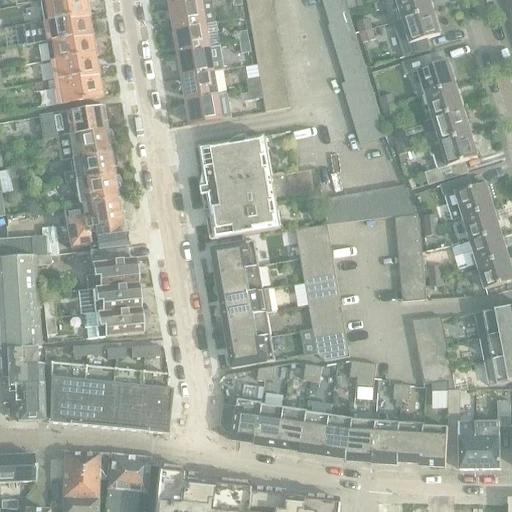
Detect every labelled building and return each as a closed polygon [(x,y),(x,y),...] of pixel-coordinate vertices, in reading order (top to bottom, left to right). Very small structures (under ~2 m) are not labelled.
[(83,7),(81,0),(76,0),(64,2),(60,0),(58,0),(38,3),(42,23),(64,19),(69,22),(85,20),(85,18),(87,16),(86,9),(83,7)] [(170,0),(172,8),(202,3),(201,0),(170,0)] [(336,0),(324,4),(327,16),(346,10),(342,0),(336,0)] [(395,0),(402,21),(433,12),(429,0),(395,0)] [(176,31),(206,26),(215,24),(211,2),(202,3),(172,8),(169,8),(171,21),(174,21),(176,31)] [(271,3),(247,7),(247,8),(249,19),(273,15),(271,4),(271,3)] [(327,16),(331,26),(331,27),(350,21),(346,10),(327,16)] [(440,36),(433,12),(402,21),(410,46),(403,48),(406,58),(429,51),(426,41),(440,36)] [(273,15),(249,19),(250,21),(251,31),(275,27),(274,17),(273,15)] [(15,49),(45,44),(45,43),(67,39),(73,42),(88,39),(88,38),(91,35),(89,29),(86,27),(85,20),(69,22),(64,19),(42,23),(42,24),(12,28),(15,49)] [(356,24),(359,34),(374,30),(370,20),(356,24)] [(328,27),(332,40),(353,33),(350,21),(331,27),(331,26),(328,27)] [(178,44),(180,54),(210,49),(206,26),(176,31),(173,31),(175,44),(178,44)] [(275,27),(251,31),(252,34),(253,42),(277,38),(276,30),(275,27)] [(377,39),(374,30),(359,34),(362,44),(377,39)] [(238,34),(240,44),(249,43),(247,32),(238,34)] [(332,40),(335,51),(357,45),(353,33),(332,40)] [(277,38),(253,42),(254,48),(255,55),(279,50),(278,44),(277,38)] [(90,47),(88,39),(73,42),(67,39),(45,43),(45,44),(48,63),(70,59),(75,62),(92,59),(92,58),(94,55),(93,49),(90,47)] [(251,53),(249,43),(240,44),(242,55),(251,53)] [(335,51),(339,63),(360,56),(357,45),(335,51)] [(182,68),(184,78),(214,73),(210,49),(180,54),(177,54),(179,68),(182,68)] [(279,50),(255,55),(257,61),(258,66),(282,62),(281,57),(279,50)] [(339,63),(342,74),(364,68),(360,56),(339,63)] [(418,72),(426,97),(456,87),(448,61),(434,66),(431,56),(402,65),(406,76),(418,72)] [(93,68),(92,59),(75,62),(70,59),(48,63),(52,82),(75,78),(79,81),(95,79),(95,77),(97,74),(96,69),(93,68)] [(282,62),(258,66),(259,74),(260,78),(284,74),(283,70),(282,62)] [(342,74),(345,85),(346,86),(367,79),(364,68),(342,74)] [(186,92),(188,102),(218,97),(214,73),(184,78),(184,79),(181,79),(183,92),(186,92)] [(284,74),(260,78),(261,87),(262,90),(286,86),(285,83),(284,74)] [(96,87),(95,79),(79,81),(75,78),(52,82),(47,83),(48,91),(41,92),(44,109),(56,107),(99,99),(98,96),(100,94),(99,88),(96,87)] [(259,78),(246,81),(248,92),(261,90),(259,78)] [(342,86),(346,98),(371,91),(367,79),(346,86),(345,85),(342,86)] [(47,83),(34,85),(36,93),(41,92),(48,91),(47,83)] [(286,86),(262,90),(264,102),(288,98),(286,86)] [(426,97),(433,120),(463,111),(456,87),(426,97)] [(261,90),(248,92),(249,102),(263,99),(261,90)] [(346,98),(349,110),(374,102),(371,91),(346,98)] [(379,99),(382,110),(396,106),(393,95),(379,99)] [(218,98),(218,97),(188,102),(185,103),(187,115),(190,115),(192,126),(221,121),(222,122),(231,120),(227,96),(218,98)] [(288,98),(264,102),(266,114),(289,110),(290,109),(288,98)] [(349,110),(353,122),(378,114),(374,102),(349,110)] [(399,115),(396,106),(382,110),(385,119),(399,115)] [(107,117),(105,112),(100,113),(100,108),(63,114),(65,127),(42,131),(44,141),(55,140),(104,131),(102,123),(107,122),(107,117)] [(425,137),(428,147),(470,135),(463,111),(433,120),(437,134),(425,137)] [(353,122),(356,133),(381,126),(378,114),(353,122)] [(14,129),(26,128),(25,120),(13,122),(14,129)] [(360,145),(385,138),(381,126),(356,133),(360,145)] [(111,138),(109,133),(104,134),(104,131),(55,140),(59,163),(71,161),(71,160),(107,154),(106,145),(111,144),(111,138)] [(405,133),(391,137),(397,157),(411,153),(405,133)] [(478,159),(470,135),(428,147),(436,171),(425,174),(429,186),(467,174),(464,163),(478,159)] [(194,153),(210,240),(211,242),(213,242),(281,231),(265,138),(197,150),(195,151),(194,153)] [(9,139),(0,140),(0,141),(1,148),(10,146),(9,139)] [(110,169),(115,168),(116,162),(113,157),(108,158),(107,154),(71,160),(71,161),(75,183),(111,177),(110,169)] [(0,195),(11,194),(7,171),(0,172),(0,195)] [(114,192),(119,191),(120,186),(118,181),(112,182),(111,177),(75,183),(79,206),(115,199),(114,192)] [(462,219),(463,219),(493,210),(485,184),(471,189),(468,179),(440,187),(451,222),(462,219)] [(404,188),(392,190),(397,219),(415,217),(404,188)] [(385,220),(394,219),(397,219),(392,190),(380,192),(385,220)] [(380,192),(369,194),(373,221),(385,220),(380,192)] [(369,194),(357,195),(362,223),(373,221),(369,194)] [(357,195),(346,197),(350,224),(362,223),(357,195)] [(346,197),(334,199),(338,226),(350,224),(346,197)] [(123,207),(121,203),(116,204),(115,199),(79,206),(63,208),(70,249),(94,245),(95,251),(125,248),(124,237),(122,237),(118,213),(123,212),(123,207)] [(326,227),(338,226),(334,199),(322,201),(326,227)] [(463,219),(470,243),(500,234),(493,210),(463,219)] [(423,216),(424,229),(435,228),(438,227),(437,215),(423,216)] [(394,219),(395,232),(419,230),(418,221),(415,217),(397,219),(394,219)] [(438,225),(438,227),(438,235),(437,236),(438,238),(453,233),(450,222),(438,225)] [(296,232),(298,245),(329,240),(327,227),(296,232)] [(438,235),(438,227),(435,228),(424,229),(424,237),(437,236),(438,235)] [(420,242),(419,230),(395,232),(397,244),(420,242)] [(470,243),(477,267),(507,257),(500,234),(470,243)] [(31,238),(0,240),(0,380),(5,380),(6,393),(14,392),(14,406),(16,407),(17,424),(43,423),(41,378),(40,378),(33,269),(39,269),(49,268),(49,258),(46,258),(32,259),(31,238)] [(298,245),(300,257),(331,251),(329,240),(298,245)] [(397,244),(398,256),(421,254),(420,242),(397,244)] [(215,273),(216,275),(259,268),(255,244),(212,251),(214,262),(211,266),(212,270),(215,273)] [(87,292),(93,292),(93,291),(136,286),(133,261),(127,262),(125,248),(95,251),(95,253),(89,253),(92,278),(85,279),(87,292)] [(300,257),(302,269),(333,263),(331,251),(300,257)] [(398,256),(399,268),(422,265),(421,254),(398,256)] [(511,283),(511,272),(507,257),(477,267),(485,292),(511,283)] [(302,269),(304,281),(335,275),(333,263),(302,269)] [(399,268),(400,280),(424,277),(422,265),(399,268)] [(427,267),(428,280),(440,278),(442,278),(441,266),(427,267)] [(219,296),(220,299),(263,292),(259,268),(216,275),(218,286),(215,289),(216,294),(219,296)] [(304,281),(304,285),(306,292),(337,287),(335,275),(304,281)] [(400,280),(401,292),(425,290),(424,277),(400,280)] [(443,287),(442,278),(440,278),(428,280),(429,288),(443,287)] [(96,315),(101,314),(139,310),(136,286),(93,292),(95,305),(96,315)] [(306,292),(308,304),(339,299),(337,287),(306,292)] [(402,304),(426,302),(425,290),(401,292),(402,304)] [(223,320),(224,323),(267,315),(263,292),(220,299),(222,310),(219,313),(220,317),(223,320)] [(308,304),(310,316),(341,311),(339,299),(308,304)] [(43,306),(45,320),(54,319),(53,305),(43,306)] [(511,309),(475,316),(480,340),(511,334),(511,309)] [(142,335),(139,310),(101,314),(96,315),(85,316),(87,341),(104,340),(142,335)] [(310,316),(312,328),(343,323),(341,311),(310,316)] [(227,343),(228,346),(271,339),(267,315),(224,323),(226,333),(223,336),(224,341),(227,343)] [(56,337),(54,319),(45,320),(46,338),(56,337)] [(411,322),(416,348),(446,344),(441,319),(411,322)] [(312,328),(312,332),(314,340),(345,334),(343,323),(312,328)] [(324,363),(350,359),(345,334),(314,340),(317,356),(324,363)] [(511,334),(480,340),(484,364),(511,358),(511,334)] [(275,363),(271,339),(228,346),(230,357),(227,360),(228,365),(231,367),(232,370),(275,363)] [(448,357),(446,344),(416,348),(419,360),(448,357)] [(100,346),(90,347),(91,357),(94,357),(100,356),(100,346)] [(90,347),(81,348),(82,357),(91,357),(90,347)] [(158,347),(149,348),(149,358),(159,357),(158,347)] [(81,348),(72,348),(72,355),(72,358),(82,357),(81,348)] [(149,348),(140,349),(140,359),(149,358),(149,348)] [(140,349),(130,349),(131,359),(140,359),(140,349)] [(115,350),(106,351),(107,361),(111,360),(115,360),(116,360),(115,350)] [(124,350),(115,350),(116,360),(125,359),(124,350)] [(424,386),(431,385),(448,384),(448,392),(455,392),(448,357),(419,360),(424,386)] [(511,383),(511,358),(484,364),(489,388),(511,383)] [(47,407),(46,416),(46,424),(166,435),(170,392),(166,392),(167,375),(123,371),(96,368),(76,366),(48,363),(48,379),(47,407)] [(349,379),(357,380),(359,364),(352,363),(349,379)] [(376,366),(359,364),(357,380),(356,388),(373,390),(376,366)] [(303,382),(311,383),(314,367),(306,366),(303,382)] [(321,368),(314,367),(311,383),(319,384),(321,368)] [(275,368),(267,369),(265,381),(273,382),(275,368)] [(257,382),(265,383),(265,381),(267,369),(259,371),(257,382)] [(432,410),(448,410),(448,392),(448,384),(431,385),(432,394),(432,410)] [(223,407),(220,426),(225,433),(233,434),(232,442),(255,446),(261,406),(262,406),(263,401),(262,401),(264,389),(244,386),(242,398),(239,398),(238,402),(237,409),(223,407)] [(393,400),(401,401),(402,386),(394,386),(393,400)] [(410,387),(402,386),(401,401),(409,401),(410,387)] [(372,402),(373,390),(358,389),(357,401),(372,402)] [(460,392),(455,392),(448,392),(448,410),(448,416),(460,417),(460,392)] [(266,395),(264,407),(281,409),(283,397),(266,395)] [(308,403),(307,413),(301,454),(300,453),(300,455),(324,458),(330,418),(331,406),(308,403)] [(499,425),(476,425),(477,471),(499,471),(499,428),(510,428),(510,403),(499,403),(499,425)] [(255,446),(255,447),(278,450),(284,410),(281,409),(264,407),(262,406),(261,406),(255,446)] [(278,450),(300,453),(301,454),(307,413),(284,410),(278,450)] [(353,421),(330,418),(324,458),(346,461),(347,462),(353,422),(353,421)] [(346,463),(372,465),(373,465),(375,423),(353,422),(347,462),(346,461),(346,463)] [(397,467),(398,464),(397,464),(399,425),(375,423),(373,465),(372,465),(397,467)] [(424,426),(399,425),(397,464),(398,464),(420,466),(421,466),(423,428),(424,428),(424,426)] [(459,471),(477,471),(476,425),(459,425),(459,471)] [(448,429),(424,428),(423,428),(421,466),(420,466),(420,468),(445,469),(448,429)] [(106,478),(106,457),(64,455),(61,511),(97,511),(98,478),(106,478)] [(0,458),(0,484),(34,483),(33,457),(0,458)] [(144,495),(148,461),(110,457),(104,511),(134,511),(137,494),(144,495)] [(158,467),(152,511),(335,511),(337,500),(299,496),(298,500),(283,499),(283,492),(248,488),(248,484),(211,480),(210,484),(194,483),(195,476),(182,474),(182,470),(182,469),(158,467)] [(4,504),(5,511),(17,511),(16,503),(4,504)]
